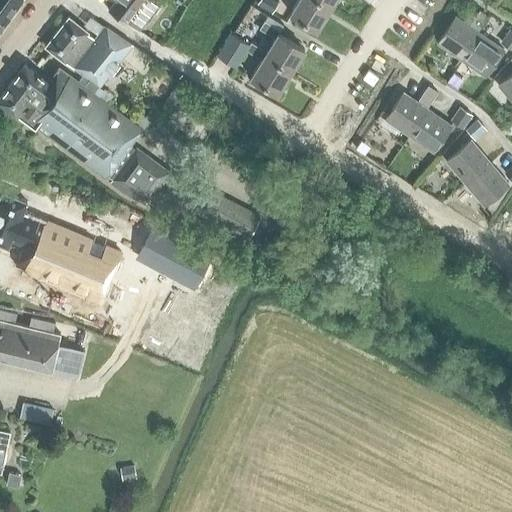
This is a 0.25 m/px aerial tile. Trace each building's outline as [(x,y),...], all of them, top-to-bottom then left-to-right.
[(19,0),(0,0),(0,31),(21,2),(19,0)] [(113,0),(115,1),(107,10),(138,31),(157,6),(149,0),(113,0)] [(270,13),(276,3),(271,0),(259,0),(256,5),(270,13)] [(297,0),(289,14),(316,30),(329,8),(317,0),(297,0)] [(455,17),(437,43),(461,59),(479,33),(477,32),(487,17),(478,11),(468,26),(455,17)] [(87,32),(68,17),(45,46),(98,88),(132,45),(105,27),(98,36),(96,34),(93,38),(86,33),(87,32)] [(265,52),(264,55),(290,71),(303,50),(278,34),(280,31),(263,21),(259,29),(274,39),(265,52)] [(511,49),(511,31),(509,29),(500,42),(511,50),(511,49)] [(249,45),(229,33),(215,56),(235,68),(245,51),(261,60),(250,77),(276,94),(290,71),(264,55),(265,52),(250,43),(249,45)] [(479,33),(461,59),(485,76),(503,50),(479,33)] [(133,140),(140,130),(58,69),(46,85),(41,82),(43,79),(24,64),(0,95),(0,103),(16,116),(16,115),(28,124),(32,119),(37,123),(35,126),(104,178),(107,175),(112,179),(109,182),(121,191),(146,204),(169,172),(134,147),(133,149),(129,146),(133,140)] [(511,72),(497,85),(511,101),(511,72)] [(416,102),(403,92),(384,119),(408,135),(427,109),(426,108),(437,92),(427,86),(416,102)] [(471,115),(461,108),(452,121),(462,128),(471,115)] [(427,109),(408,135),(432,152),(451,125),(427,109)] [(476,121),(466,130),(472,138),(483,129),(476,121)] [(445,161),(464,183),(489,162),(470,140),(445,161)] [(489,162),(464,183),(483,205),(508,184),(489,162)] [(192,210),(245,239),(257,216),(203,189),(192,210)] [(22,211),(26,202),(2,192),(0,196),(0,243),(6,247),(9,241),(22,247),(13,266),(77,293),(91,261),(95,263),(111,258),(121,233),(106,227),(105,229),(94,224),(88,239),(49,223),(22,211)] [(152,226),(137,255),(194,285),(209,256),(152,226)] [(215,271),(204,266),(202,272),(205,280),(211,282),(215,271)] [(45,296),(40,307),(67,319),(72,308),(45,296)] [(0,358),(50,371),(59,334),(51,332),(54,323),(30,317),(28,326),(13,322),(16,313),(0,308),(0,358)] [(24,416),(41,419),(44,404),(27,401),(24,416)] [(0,472),(9,432),(0,430),(0,472)] [(123,479),(135,477),(133,465),(121,467),(123,479)]
